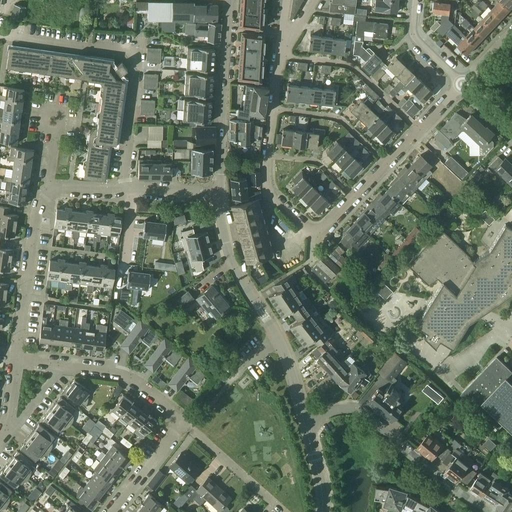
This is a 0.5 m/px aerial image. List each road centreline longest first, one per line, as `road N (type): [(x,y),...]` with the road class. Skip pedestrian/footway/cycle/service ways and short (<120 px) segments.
road 1 (residential): [(121,190),(137,60),(128,52),(0,36)]
road 2 (secondary): [(303,417),(276,334),(224,243),(218,196)]
road 3 (residential): [(485,511),(354,407),(303,417)]
road 4 (secondary): [(218,196),(229,0)]
road 5 (residential): [(14,359),(119,373),(183,424)]
road 6 (residential): [(14,359),(35,213),(51,191)]
road 7 (residential): [(419,130),(347,64),(279,55)]
road 8 (residential): [(386,164),(339,117),(274,109)]
road 9 (residential): [(282,511),(183,424)]
road 10 (residential): [(271,188),(314,238),(354,196)]
